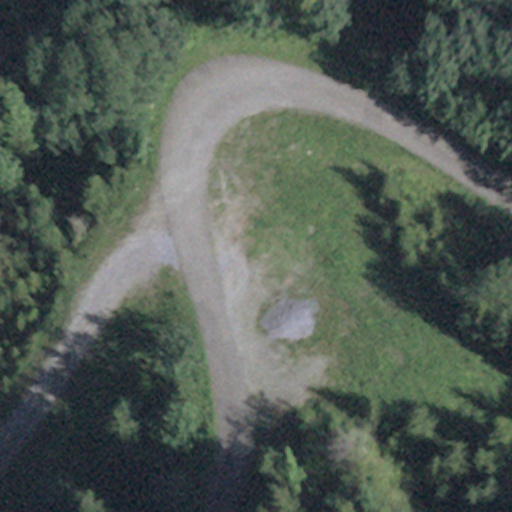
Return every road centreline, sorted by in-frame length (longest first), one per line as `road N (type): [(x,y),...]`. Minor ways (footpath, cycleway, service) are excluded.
road 1 (unclassified): [(220,511),(236,427),(186,178),(199,114),(230,82),(283,79),(511,179)]
road 2 (track): [(0,451),(186,178)]
